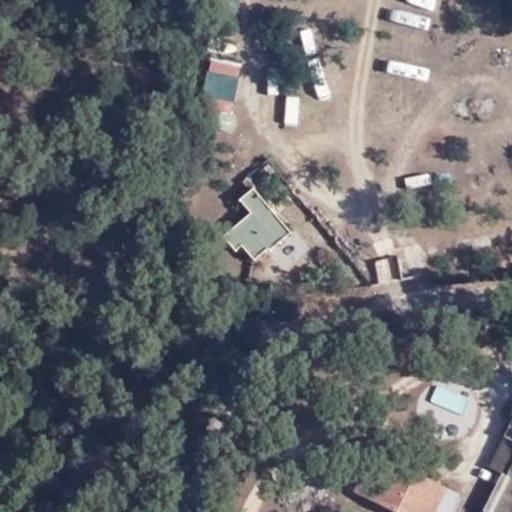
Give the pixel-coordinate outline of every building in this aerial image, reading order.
[(208,77),(237,86),(242,67),(214,58),(208,77)] [(300,125),(300,96),(286,96),(285,125),(300,125)] [(246,212),(221,234),(261,252),(285,230),(252,188),(238,200),(246,212)] [(386,279),(402,278),(400,257),(385,258),(386,279)] [(511,434),(511,453),(507,465),(488,511),(511,511),(511,399),(500,430),(511,434)] [(487,456),(507,465),(511,453),(511,434),(500,430),(487,456)] [(354,500),(383,511),(434,511),(440,497),(450,501),(454,490),(371,456),(354,500)]
